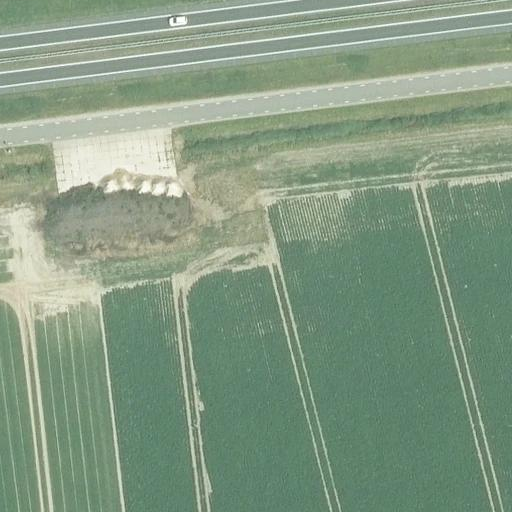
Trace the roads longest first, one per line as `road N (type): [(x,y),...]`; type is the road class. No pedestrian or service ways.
road 1 (trunk): [(0,80),(511,17)]
road 2 (unclassified): [(0,137),(511,76)]
road 3 (trunk): [(363,0),(0,44)]
